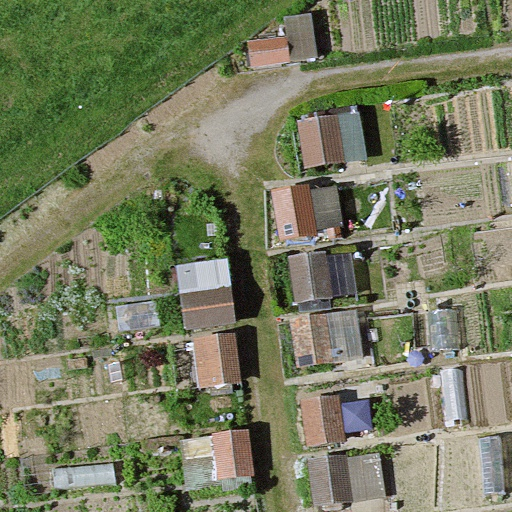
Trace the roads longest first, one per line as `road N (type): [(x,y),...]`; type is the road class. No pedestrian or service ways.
road 1 (track): [(511,47),(319,76),(226,118),(0,264)]
road 2 (track): [(226,118),(274,511)]
